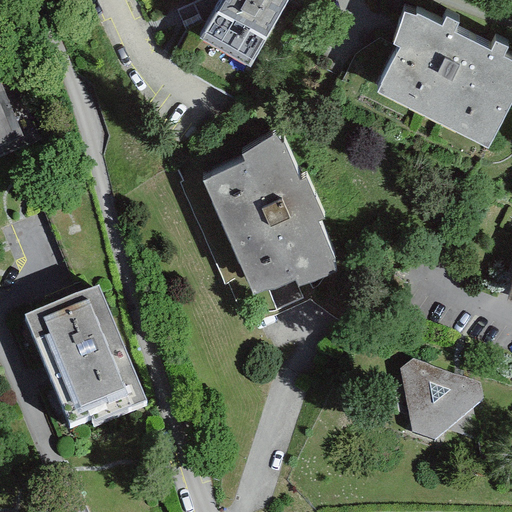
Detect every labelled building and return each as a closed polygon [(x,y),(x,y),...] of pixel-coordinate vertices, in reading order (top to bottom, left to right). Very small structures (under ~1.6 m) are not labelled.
[(255,64),(291,0),(223,0),(204,35),(255,64)] [(415,8),(403,4),(395,37),(401,40),(378,87),(491,142),(511,100),(511,54),(505,51),(510,41),(498,36),(493,44),(456,25),(459,16),(447,10),(442,19),(416,7),(415,8)] [(0,144),(33,131),(8,70),(0,73),(0,144)] [(244,155),(202,174),(252,289),(295,271),(297,277),(334,266),(334,253),(318,215),(325,212),(307,171),(300,174),(285,137),(278,126),(241,148),(244,155)] [(100,293),(29,322),(75,432),(145,403),(100,293)] [(482,407),(478,390),(411,366),(398,377),(410,441),(432,448),(449,434),(477,442),(474,414),(482,407)]
